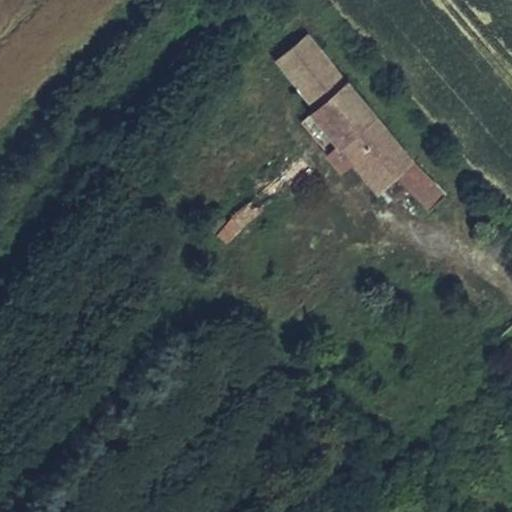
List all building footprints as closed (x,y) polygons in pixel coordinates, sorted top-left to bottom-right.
[(445,197),(307,34),(276,60),(316,107),(310,112),(351,160),(377,191),(397,174),(428,212),(445,197)] [(343,167),(351,160),(310,112),(302,118),(302,119),(343,167)] [(217,233),(233,219),(241,227),(310,167),(311,166),(310,165),(295,148),(208,223),(209,224),(217,233)] [(225,241),(241,227),(233,219),(217,233),(225,241)] [(457,287),(480,311),(491,301),(468,277),(457,287)]
